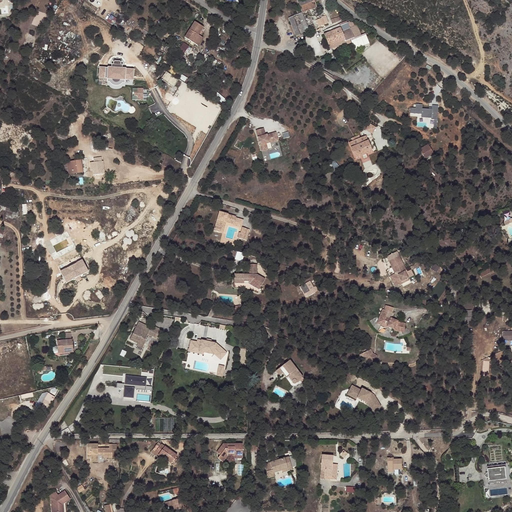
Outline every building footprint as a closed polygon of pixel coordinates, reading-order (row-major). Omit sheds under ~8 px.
[(313,0),(297,0),(296,1),(301,13),(302,12),(316,6),(313,0)] [(309,30),(302,12),(301,13),(298,14),(305,32),(309,30)] [(111,15),(108,21),(112,23),(116,18),(111,15)] [(322,18),(316,20),(319,26),(329,23),(326,15),(321,17),(322,18)] [(301,34),(293,16),(288,18),(296,36),(301,34)] [(194,42),(199,34),(204,25),(195,20),(185,36),(194,42)] [(341,31),(339,28),(323,35),(330,51),(346,45),(345,41),(352,38),(348,28),(341,31)] [(203,36),(199,34),(194,42),(198,44),(203,36)] [(179,49),(184,53),(190,46),(185,42),(179,49)] [(111,67),(100,67),(99,78),(107,78),(107,80),(110,81),(110,82),(112,84),(115,85),(118,84),(121,83),(123,81),(125,81),(125,79),(133,79),(133,68),(122,68),(111,67)] [(167,71),(162,78),(174,86),(179,79),(167,71)] [(143,88),(138,88),(137,92),(135,92),(135,96),(137,96),(137,100),(143,100),(143,88)] [(438,127),(438,105),(433,105),(433,109),(423,108),(423,104),(416,103),(416,107),(411,107),(411,116),(418,116),(417,127),(438,127)] [(371,123),(367,129),(373,133),(377,127),(371,123)] [(263,128),(256,131),(262,151),(268,150),(267,147),(266,144),(269,143),(268,139),(272,138),(273,142),(278,140),(276,132),(265,135),(263,128)] [(372,152),(365,136),(349,144),(355,159),(362,156),(363,160),(368,158),(366,154),(372,152)] [(422,154),(424,159),(433,153),(428,145),(420,150),(422,154)] [(67,163),(68,168),(68,173),(69,175),(80,173),(79,165),(81,164),(80,161),(67,163)] [(95,166),(91,167),(91,170),(92,170),(93,175),(104,174),(102,164),(99,165),(99,162),(95,163),(95,166)] [(210,233),(216,235),(218,229),(221,231),(224,222),(230,225),(229,228),(238,231),(241,224),(233,222),(234,219),(227,217),(226,219),(223,218),(223,216),(218,213),(210,233)] [(242,245),(246,234),(242,233),(239,238),(236,237),(234,242),(242,245)] [(83,260),(60,272),(67,284),(89,272),(83,260)] [(407,271),(403,263),(394,267),(399,275),(401,274),(404,279),(405,279),(406,281),(398,284),(401,289),(399,289),(402,293),(409,289),(408,286),(415,283),(412,277),(413,277),(410,270),(407,271)] [(248,273),(234,273),(234,283),(249,284),(259,289),(266,279),(257,274),(257,264),(248,264),(248,273)] [(435,264),(432,269),(438,272),(440,266),(435,264)] [(497,273),(495,268),(479,276),(482,280),(497,273)] [(401,274),(399,275),(401,280),(397,282),(398,284),(406,281),(405,279),(404,279),(401,274)] [(313,293),(308,286),(302,290),(307,297),(313,293)] [(394,318),(398,319),(400,314),(391,312),(390,316),(389,315),(382,330),(393,335),(394,333),(400,336),(400,337),(410,339),(412,329),(404,328),(405,327),(397,324),(396,325),(392,323),(394,318)] [(144,326),(135,342),(150,349),(154,342),(153,341),(154,338),(162,342),(167,334),(158,329),(156,332),(144,326)] [(511,333),(501,333),(501,343),(508,343),(511,342),(511,333)] [(56,341),(58,353),(69,351),(74,350),(72,338),(65,339),(56,341)] [(150,349),(135,342),(134,344),(141,348),(140,349),(147,353),(150,349)] [(202,345),(196,344),(194,352),(219,358),(219,357),(226,363),(232,356),(221,347),(207,343),(207,344),(206,346),(202,345)] [(365,360),(375,356),(372,349),(362,353),(365,360)] [(216,374),(223,376),(226,367),(220,364),(216,374)] [(290,365),(279,367),(274,371),(277,376),(281,374),(284,378),(287,377),(290,382),(290,383),(291,384),(292,385),(294,385),(295,384),(295,382),(301,377),(291,365),(290,365)] [(125,383),(146,386),(147,377),(126,375),(125,383)] [(303,380),(301,377),(295,382),(295,384),(294,385),(292,385),(291,384),(290,383),(290,382),(287,377),(284,378),(291,389),(295,389),(297,384),(303,380)] [(362,388),(353,383),(352,385),(343,380),(341,384),(344,386),(343,388),(349,391),(358,395),(364,405),(372,400),(364,389),(363,390),(361,389),(362,388)] [(344,386),(341,384),(338,389),(347,394),(348,392),(357,397),(363,406),(364,405),(358,395),(349,391),(343,388),(344,386)] [(123,397),(134,397),(134,387),(124,387),(123,397)] [(49,392),(43,401),(50,406),(56,396),(49,392)] [(226,456),(239,456),(239,445),(218,445),(213,453),(217,455),(214,459),(220,463),(224,457),(226,456)] [(172,457),(156,446),(149,455),(153,458),(155,456),(159,460),(159,461),(165,466),(172,457)] [(88,461),(88,463),(95,463),(95,459),(100,459),(100,462),(110,462),(110,448),(105,448),(105,451),(95,451),(95,447),(84,447),(84,461),(88,461)] [(261,464),(264,472),(271,469),(272,472),(289,466),(286,455),(261,464)] [(331,474),(330,458),(318,458),(319,474),(331,474)] [(385,469),(392,469),(399,469),(399,460),(395,460),(395,458),(385,458),(385,469)] [(271,469),(264,472),(266,477),(273,475),(272,472),(271,469)] [(488,472),(488,479),(506,478),(505,471),(488,472)] [(68,499),(62,489),(56,493),(54,490),(47,494),(49,498),(50,497),(50,510),(57,511),(58,504),(68,499)] [(179,497),(169,499),(169,504),(170,508),(167,508),(167,511),(171,511),(176,511),(176,510),(181,509),(181,510),(186,509),(184,501),(180,501),(179,497)]
